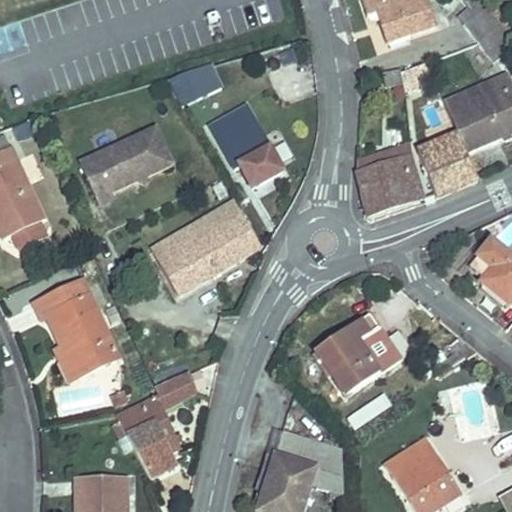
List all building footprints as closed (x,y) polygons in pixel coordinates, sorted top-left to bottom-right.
[(427,0),(371,0),(364,3),(370,20),(378,17),(388,46),(438,28),(427,0)] [(478,0),(470,0),(467,2),(493,35),(501,29),(478,0)] [(480,46),(493,35),(467,2),(465,4),(470,12),(476,18),(465,27),(480,46)] [(470,12),(459,20),(465,27),(476,18),(470,12)] [(511,52),(511,40),(501,29),(493,35),(480,46),(496,66),(511,52)] [(402,75),(402,71),(385,75),(388,88),(404,85),(402,75)] [(404,85),(405,91),(431,87),(429,72),(402,75),(404,85)] [(471,127),(457,133),(459,138),(467,157),(511,137),(511,87),(508,78),(460,99),(471,127)] [(471,127),(460,99),(445,105),(457,133),(471,127)] [(217,118),(211,107),(197,114),(204,126),(217,118)] [(223,143),(219,144),(236,174),(241,171),(253,193),(283,176),(247,111),(215,128),(223,143)] [(223,143),(215,128),(211,131),(219,144),(223,143)] [(174,168),(157,131),(81,166),(100,209),(116,202),(114,196),(138,185),(141,177),(149,180),(174,168)] [(418,155),(437,201),(478,183),(467,157),(459,138),(418,155)] [(368,219),(424,199),(411,160),(410,145),(359,163),(359,176),(368,219)] [(47,222),(12,151),(0,156),(0,228),(6,241),(47,222)] [(149,180),(141,177),(138,185),(146,188),(149,180)] [(262,250),(236,206),(173,243),(198,287),(262,250)] [(198,287),(173,243),(153,254),(178,298),(198,287)] [(511,261),(492,245),(470,272),(485,284),(483,288),(509,309),(511,305),(511,261)] [(65,351),(68,350),(82,381),(121,363),(105,328),(99,315),(85,285),(36,307),(43,322),(50,319),(65,351)] [(112,310),(99,315),(105,328),(118,323),(112,310)] [(315,355),(347,400),(406,359),(400,350),(395,353),(370,317),(315,355)] [(73,385),(82,381),(68,350),(65,351),(58,355),(73,385)] [(198,395),(189,377),(156,391),(160,398),(165,410),(198,395)] [(355,432),(392,406),(383,393),(346,419),(355,432)] [(129,406),(125,397),(115,402),(118,410),(129,406)] [(165,410),(160,398),(144,405),(147,411),(170,457),(184,451),(165,410)] [(120,424),(134,451),(150,483),(177,470),(170,457),(147,411),(120,424)] [(126,455),(134,451),(120,424),(113,427),(126,455)] [(342,454),(283,435),(259,511),(304,511),(311,488),(342,498),(342,454)] [(440,511),(463,498),(426,440),(384,467),(413,511),(440,511)] [(127,511),(127,480),(76,481),(76,511),(127,511)] [(511,511),(511,494),(500,501),(505,511),(511,511)]
